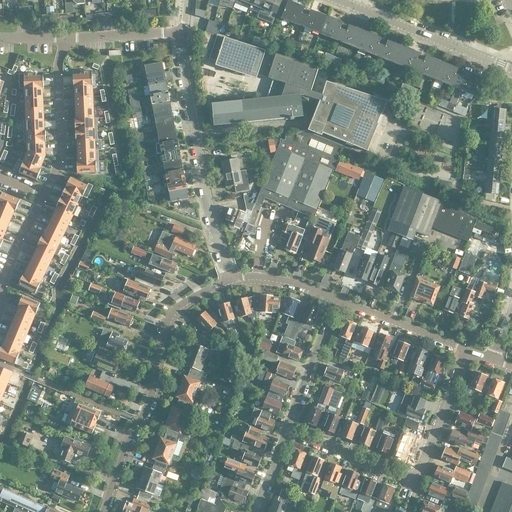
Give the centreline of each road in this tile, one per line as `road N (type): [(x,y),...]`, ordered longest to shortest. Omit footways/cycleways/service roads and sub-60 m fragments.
road 1 (residential): [(181,33),(194,141),(231,279)]
road 2 (tertiary): [(511,69),(336,0)]
road 3 (residential): [(231,279),(168,319),(138,421)]
road 4 (residential): [(66,38),(57,69),(61,154),(43,195)]
road 5 (residential): [(287,434),(336,299)]
road 6 (residential): [(466,350),(336,299)]
road 7 (residential): [(417,480),(466,350)]
road 8 (residential): [(417,480),(287,434)]
road 9 (residential): [(43,195),(5,272),(0,306)]
